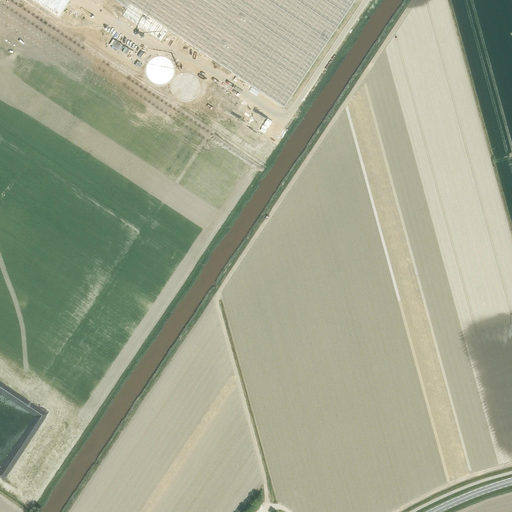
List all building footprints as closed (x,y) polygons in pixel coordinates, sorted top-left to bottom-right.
[(25,0),(0,0),(0,378),(76,429),(259,155),(138,74),(100,49),(25,0)] [(33,0),(53,12),(61,0),(33,0)] [(122,0),(130,5),(168,30),(284,108),(355,0),(122,0)] [(130,5),(122,16),(160,41),(168,30),(130,5)] [(108,38),(100,49),(138,74),(145,63),(108,38)]
